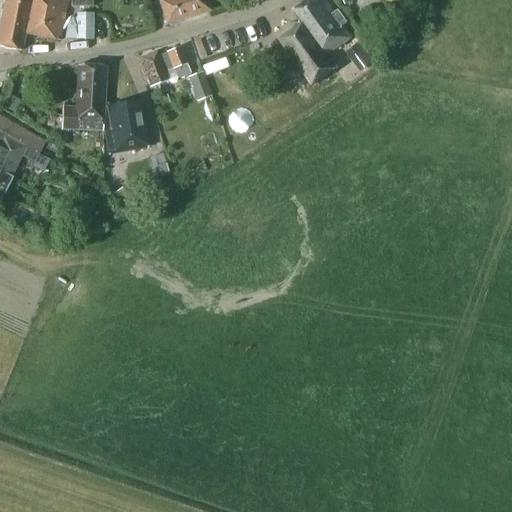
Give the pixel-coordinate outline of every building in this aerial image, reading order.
[(59,41),(67,0),(66,0),(4,0),(0,21),(0,46),(21,51),(24,34),(59,41)] [(158,0),(166,25),(210,11),(206,0),(158,0)] [(326,55),(352,37),(343,25),(346,22),(338,10),(334,13),(325,0),(316,0),(316,1),(315,0),(307,0),(293,10),(303,23),(279,40),(311,86),(335,69),(326,55)] [(372,9),(358,15),(366,31),(380,24),(372,9)] [(68,17),(64,38),(67,38),(91,39),(93,14),(77,13),(76,18),(68,17)] [(150,87),(167,81),(163,72),(174,69),(177,78),(190,73),(179,47),(166,52),(166,53),(157,56),(156,52),(139,59),(150,87)] [(268,62),(264,52),(256,55),(259,65),(268,62)] [(102,130),(105,67),(77,65),(75,108),(61,107),(60,129),(102,130)] [(197,102),(211,97),(202,72),(187,78),(197,102)] [(13,111),(18,100),(11,96),(5,107),(13,111)] [(108,154),(147,147),(139,102),(106,108),(110,130),(104,131),(108,154)] [(0,197),(10,178),(9,178),(17,161),(20,155),(34,161),(33,165),(43,170),(49,158),(38,152),(43,142),(0,117),(0,197)] [(127,185),(111,195),(125,215),(140,204),(127,185)]
